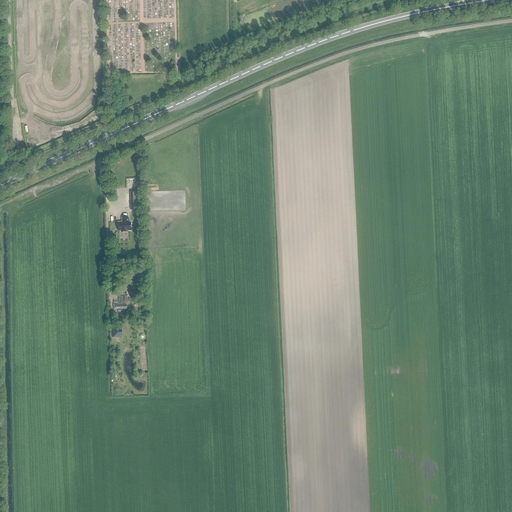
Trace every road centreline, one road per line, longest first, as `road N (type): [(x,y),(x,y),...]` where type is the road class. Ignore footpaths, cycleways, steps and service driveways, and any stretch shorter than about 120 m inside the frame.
road 1 (trunk): [(0,186),(335,36),(489,0)]
road 2 (unknown): [(0,169),(328,20),(390,0)]
